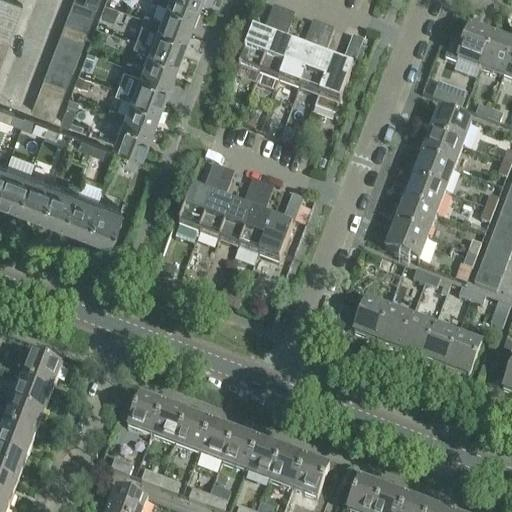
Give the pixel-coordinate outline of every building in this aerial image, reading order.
[(23,6),(6,0),(0,0),(0,10),(18,17),(23,6)] [(96,9),(74,0),(69,13),(91,21),(96,9)] [(154,0),(166,4),(167,1),(196,12),(200,0),(154,0)] [(167,1),(166,4),(160,20),(145,14),(141,23),(157,29),(158,25),(187,36),(196,12),(167,1)] [(112,22),(117,9),(104,5),(100,18),(112,22)] [(253,34),(236,79),(256,87),(284,12),(273,8),(262,38),(253,34)] [(0,23),(14,29),(18,17),(0,10),(0,23)] [(284,46),(295,17),(284,12),(256,87),(276,94),(279,84),(292,49),(284,46)] [(65,24),(87,32),(91,21),(69,13),(65,24)] [(0,36),(10,40),(14,29),(0,23),(0,36)] [(313,23),(302,53),(292,49),(279,84),(300,92),(324,27),(313,23)] [(61,35),(83,43),(87,32),(65,24),(61,35)] [(157,29),(151,44),(136,38),(132,46),(148,52),(149,49),(178,60),(187,36),(158,25),(157,29)] [(323,61),(334,31),(324,27),(300,92),(319,100),(332,65),(323,61)] [(453,38),(445,61),(457,66),(459,62),(481,70),(494,37),(470,28),(464,43),(453,38)] [(56,46),(79,54),(83,43),(61,35),(56,46)] [(0,48),(6,51),(10,40),(0,36),(0,48)] [(504,79),(511,59),(511,44),(494,37),(481,70),(504,79)] [(352,72),(364,43),(352,38),(341,68),(332,65),(319,100),(315,110),(336,118),(353,73),(352,72)] [(89,39),(82,56),(118,71),(125,53),(89,39)] [(52,57),(74,66),(79,54),(56,46),(52,57)] [(148,52),(142,67),(127,61),(123,70),(139,76),(140,72),(169,83),(178,60),(149,49),(148,52)] [(48,69),(70,77),(74,66),(52,57),(48,69)] [(44,79),(66,88),(70,77),(48,69),(44,79)] [(123,70),(114,94),(130,99),(131,96),(160,107),(169,83),(140,72),(139,76),(123,70)] [(80,76),(76,85),(88,90),(92,80),(80,76)] [(40,90),(62,99),(66,88),(44,79),(40,90)] [(467,96),(439,85),(433,101),(461,111),(467,96)] [(35,101),(58,110),(62,99),(40,90),(35,101)] [(481,95),(478,105),(502,113),(505,103),(481,95)] [(130,99),(124,114),(109,108),(105,117),(121,123),(122,119),(151,131),(160,107),(131,96),(130,99)] [(31,112),(54,120),(58,110),(35,101),(31,112)] [(61,123),(69,126),(76,109),(67,105),(61,123)] [(480,108),(476,117),(488,121),(491,113),(480,108)] [(0,118),(11,123),(14,114),(2,109),(0,115),(0,118)] [(471,125),(438,113),(429,137),(462,150),(471,125)] [(500,126),(503,117),(491,113),(488,121),(500,126)] [(122,119),(121,123),(114,143),(142,155),(151,131),(122,119)] [(36,122),(33,131),(45,135),(48,127),(36,122)] [(56,140),(60,131),(48,127),(45,135),(56,140)] [(281,145),(300,152),(306,135),(296,131),(294,135),(286,132),(281,145)] [(462,150),(429,137),(420,160),(454,173),(462,150)] [(82,139),(79,148),(90,153),(94,144),(82,139)] [(102,157),(106,148),(94,144),(90,153),(102,157)] [(511,165),(511,154),(506,152),(502,165),(511,168),(511,165)] [(140,161),(128,157),(125,166),(137,170),(140,161)] [(454,173),(420,160),(412,182),(445,195),(454,173)] [(497,176),(507,180),(511,168),(502,165),(497,176)] [(7,166),(0,183),(0,201),(17,208),(29,175),(7,166)] [(213,167),(202,197),(192,194),(179,229),(199,237),(223,171),(213,167)] [(223,205),(234,175),(223,171),(199,237),(219,244),(232,209),(223,205)] [(29,175),(17,208),(40,217),(53,183),(29,175)] [(253,182),(241,212),(232,209),(219,244),(239,252),(263,186),(253,182)] [(445,195),(412,182),(403,206),(436,219),(445,195)] [(53,183),(40,217),(63,225),(76,192),(53,183)] [(263,220),(274,190),(263,186),(239,252),(259,259),(273,224),(263,220)] [(76,192),(63,225),(87,234),(99,201),(76,192)] [(279,267),(292,231),(295,224),(301,209),(303,201),(292,197),(281,227),(273,224),(259,259),(279,267)] [(498,201),(489,198),(485,210),(494,213),(498,201)] [(109,243),(122,210),(99,201),(87,234),(109,243)] [(436,219),(403,206),(395,228),(428,240),(436,219)] [(500,218),(511,222),(511,209),(504,207),(500,218)] [(301,209),(295,224),(306,228),(312,213),(301,209)] [(480,222),(489,225),(494,213),(485,210),(480,222)] [(511,222),(500,218),(496,229),(511,235),(511,222)] [(386,251),(419,264),(428,240),(395,228),(386,251)] [(511,235),(496,229),(491,240),(511,248),(511,235)] [(511,253),(511,248),(491,240),(487,252),(509,260),(511,253)] [(481,247),(472,244),(468,255),(477,259),(481,247)] [(509,260),(487,252),(483,263),(505,271),(509,260)] [(463,267),(472,270),(477,259),(468,255),(463,267)] [(394,265),(382,260),(379,269),(391,274),(394,265)] [(505,271),(483,263),(479,274),(501,282),(505,271)] [(165,266),(160,279),(173,283),(177,270),(165,266)] [(417,273),(413,283),(425,287),(429,278),(417,273)] [(474,285),(497,294),(501,282),(479,274),(474,285)] [(437,292),(441,282),(429,278),(425,287),(437,292)] [(462,290),(459,300),(471,304),(474,295),(462,290)] [(223,291),(218,304),(237,313),(243,300),(223,291)] [(483,309),(486,299),(474,295),(471,304),(483,309)] [(352,300),(346,316),(359,321),(354,336),(377,345),(389,311),(366,303),(365,305),(352,300)] [(490,327),(502,332),(511,309),(498,304),(490,327)] [(389,311),(377,345),(400,354),(413,320),(389,311)] [(423,362),(436,329),(413,320),(400,354),(423,362)] [(436,329),(423,362),(446,371),(458,337),(436,329)] [(0,348),(11,351),(16,335),(2,331),(0,339),(0,348)] [(469,380),(482,346),(458,337),(446,371),(469,380)] [(63,369),(30,356),(21,380),(54,393),(63,369)] [(511,365),(502,393),(511,396),(511,365)] [(12,404),(45,416),(54,393),(21,380),(12,404)] [(158,399),(156,404),(140,398),(128,430),(152,439),(166,402),(158,399)] [(172,410),(174,405),(166,402),(152,439),(175,448),(187,416),(172,410)] [(3,427),(36,440),(45,416),(12,404),(3,427)] [(204,417),(203,422),(187,416),(175,448),(199,457),(213,420),(204,417)] [(219,428),(220,423),(213,420),(199,457),(223,466),(235,434),(219,428)] [(0,434),(0,453),(27,463),(36,440),(3,427),(0,434)] [(252,435),(250,440),(235,434),(223,466),(246,475),(259,438),(252,435)] [(266,446),(268,441),(259,438),(246,475),(269,484),(281,452),(266,446)] [(299,453),(297,458),(281,452),(269,484),(293,493),(307,456),(299,453)] [(0,480),(18,487),(27,463),(0,453),(0,480)] [(317,502),(329,470),(313,464),(315,459),(307,456),(293,493),(317,502)] [(130,479),(134,469),(116,462),(112,472),(130,479)] [(146,474),(142,484),(159,490),(163,480),(146,474)] [(350,490),(355,492),(347,511),(374,511),(383,490),(354,479),(350,490)] [(0,507),(9,511),(18,487),(0,480),(0,507)] [(177,497),(181,487),(163,480),(159,490),(177,497)] [(400,491),(398,496),(383,490),(374,511),(402,511),(409,494),(400,491)] [(145,511),(148,504),(115,491),(107,511),(145,511)] [(193,491),(189,501),(207,508),(211,498),(193,491)] [(415,502),(417,497),(409,494),(402,511),(429,511),(431,508),(415,502)] [(253,511),(274,511),(276,506),(240,497),(237,508),(253,511)] [(216,511),(225,511),(228,505),(211,498),(207,508),(216,511)]
